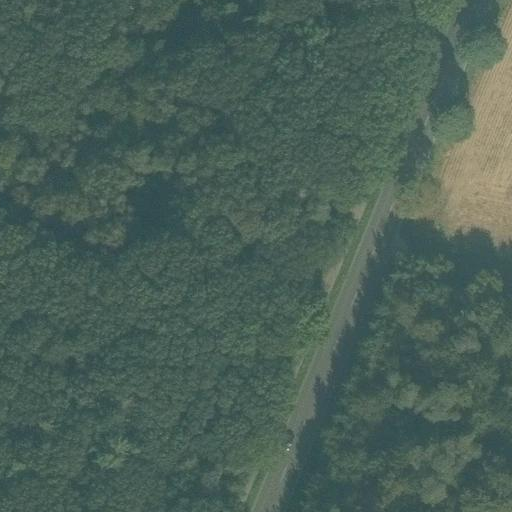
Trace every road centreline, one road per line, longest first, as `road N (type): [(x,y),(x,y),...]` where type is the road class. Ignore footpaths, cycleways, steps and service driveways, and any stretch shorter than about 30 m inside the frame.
road 1 (primary): [(267,511),(475,0)]
road 2 (track): [(377,240),(511,272)]
